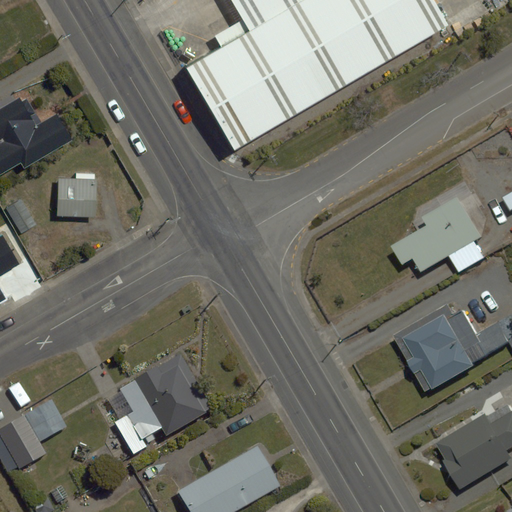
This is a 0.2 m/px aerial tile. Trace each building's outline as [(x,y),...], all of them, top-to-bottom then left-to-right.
[(208,0),(238,50),(321,0),(208,0)] [(277,81),(272,73),(243,89),(276,147),(326,118),(299,69),(277,81)] [(344,80),(324,92),(340,121),(360,109),(344,80)] [(40,124),(26,99),(0,112),(0,175),(67,141),(54,117),(40,124)] [(101,180),(57,180),(57,217),(101,217),(101,180)] [(463,198),(426,218),(432,228),(395,248),(406,268),(417,263),(424,276),(487,242),(463,198)] [(69,220),(46,222),(47,235),(70,234),(69,220)] [(13,223),(0,229),(0,262),(26,249),(13,223)] [(427,395),(504,351),(508,359),(511,356),(511,303),(508,296),(495,303),(505,320),(481,334),(467,310),(459,314),(455,307),(396,341),(427,395)] [(173,365),(142,385),(170,430),(202,410),(173,365)] [(133,383),(119,392),(132,411),(111,425),(134,461),(149,451),(144,443),(164,430),(133,383)] [(511,415),(495,425),(489,416),(437,447),(462,491),(510,462),(504,452),(511,447),(511,415)] [(16,417),(0,427),(0,457),(30,438),(16,417)] [(257,449),(175,494),(185,511),(236,511),(279,489),(257,449)] [(176,511),(165,490),(149,498),(156,511),(176,511)]
